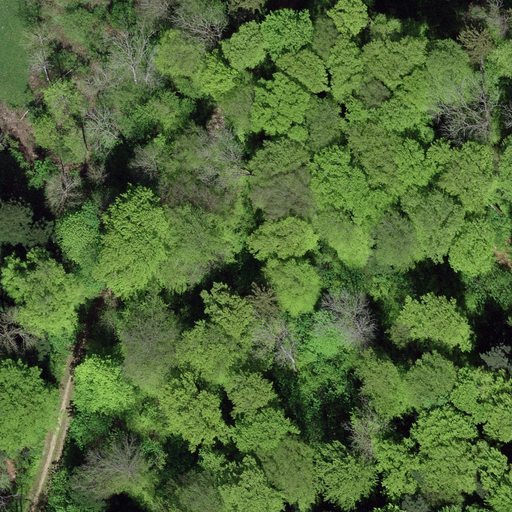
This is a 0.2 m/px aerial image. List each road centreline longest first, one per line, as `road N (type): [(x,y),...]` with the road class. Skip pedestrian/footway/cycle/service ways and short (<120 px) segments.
road 1 (track): [(26,511),(94,321),(200,160),(290,0)]
road 2 (track): [(212,0),(169,103),(128,265)]
